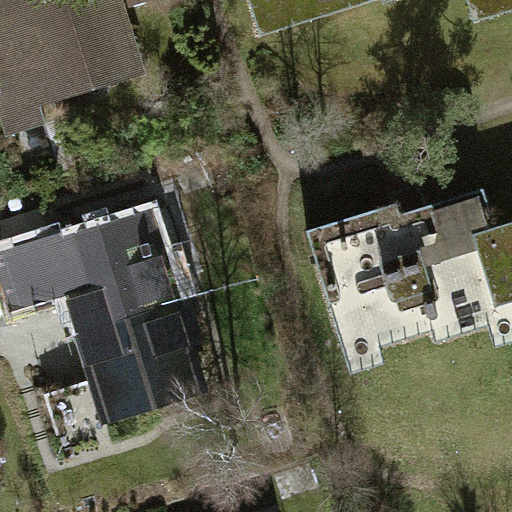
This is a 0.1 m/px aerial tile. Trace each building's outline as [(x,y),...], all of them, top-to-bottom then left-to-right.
[(0,0),(0,117),(6,136),(58,119),(51,96),(133,70),(112,2),(118,0),(0,0)] [(249,0),(251,7),(275,0),(322,0),(326,13),(369,0),(249,0)] [(511,302),(511,293),(491,227),(479,190),(399,216),(395,203),(304,232),(339,342),(374,331),(379,346),(429,330),(433,341),(491,322),(487,311),(511,302)] [(64,288),(77,329),(182,298),(170,259),(161,261),(147,215),(0,258),(0,263),(10,297),(37,288),(39,295),(64,288)] [(511,219),(491,227),(511,293),(511,219)] [(77,329),(103,418),(198,390),(183,341),(194,338),(182,298),(77,329)]
